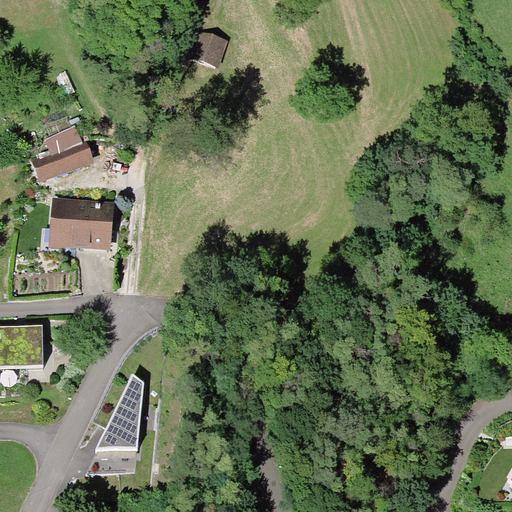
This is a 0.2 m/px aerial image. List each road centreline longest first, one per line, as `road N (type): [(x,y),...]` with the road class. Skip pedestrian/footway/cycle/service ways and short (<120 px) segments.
road 1 (residential): [(282,511),(264,490),(231,350),(204,325),(122,308)]
road 2 (residential): [(122,308),(119,338),(35,511)]
road 3 (residential): [(511,404),(480,414),(432,511)]
road 4 (track): [(122,308),(140,174)]
road 5 (residential): [(0,311),(88,302),(122,308)]
